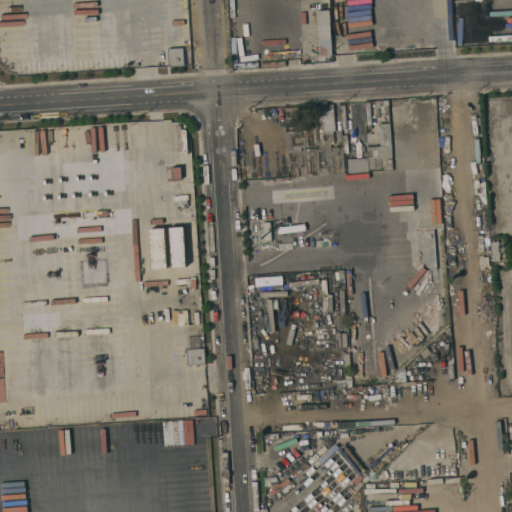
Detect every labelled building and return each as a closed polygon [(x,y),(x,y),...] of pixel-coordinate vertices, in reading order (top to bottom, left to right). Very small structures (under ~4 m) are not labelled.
[(325,0),(327,27),(315,28),(312,0),(325,0)] [(191,47),(192,65),(169,66),(168,49),(191,47)] [(388,100),(389,115),(384,115),(384,105),(375,106),(375,101),(388,100)] [(297,106),(298,124),(287,124),(286,107),(297,106)] [(312,130),(320,130),(319,110),(334,109),(335,132),(333,132),(334,144),(317,145),(317,146),(313,146),(312,130)] [(369,157),(368,146),(381,146),(379,124),(391,123),(393,157),(392,158),(392,166),(381,167),(382,169),(370,170),(369,157)] [(315,175),(306,176),(306,175),(290,176),(287,130),(308,129),(308,132),(311,132),(311,131),(312,130),(313,146),(306,147),(306,149),(313,149),(315,175)] [(321,148),(323,147),(323,148),(343,147),(345,172),(329,173),(329,174),(315,175),(313,149),(321,148)] [(370,170),(369,170),(369,172),(349,173),(348,159),(369,157),(370,170)] [(271,222),(272,240),(265,240),(263,222),(271,222)] [(492,243),(492,240),(495,240),(495,242),(496,242),(496,240),(498,240),(500,261),(493,261),(492,243)] [(204,348),(206,364),(188,365),(187,350),(204,348)] [(163,433),(185,432),(185,434),(193,433),(192,420),(162,422),(163,433)]
